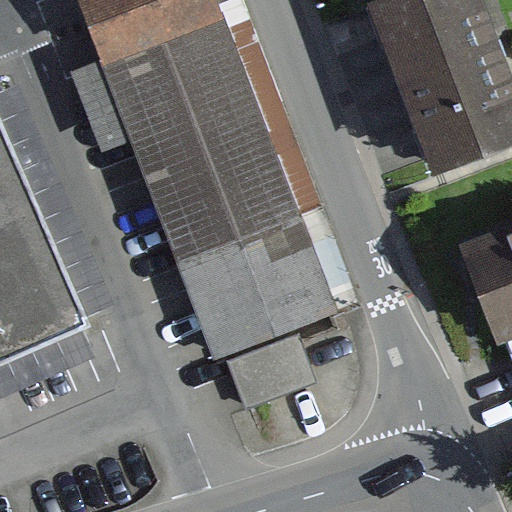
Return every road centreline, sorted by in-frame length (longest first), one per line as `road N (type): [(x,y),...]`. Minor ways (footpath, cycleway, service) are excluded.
road 1 (residential): [(421,473),(416,375),(282,0)]
road 2 (residential): [(421,473),(260,511)]
